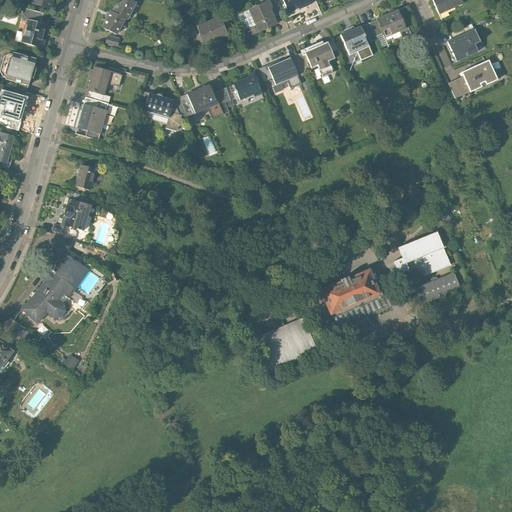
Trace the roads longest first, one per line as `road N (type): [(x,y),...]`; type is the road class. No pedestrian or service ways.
road 1 (residential): [(368,0),(199,67),(156,67),(72,46)]
road 2 (residential): [(0,276),(72,46)]
road 3 (track): [(235,511),(304,458),(372,443),(376,433)]
